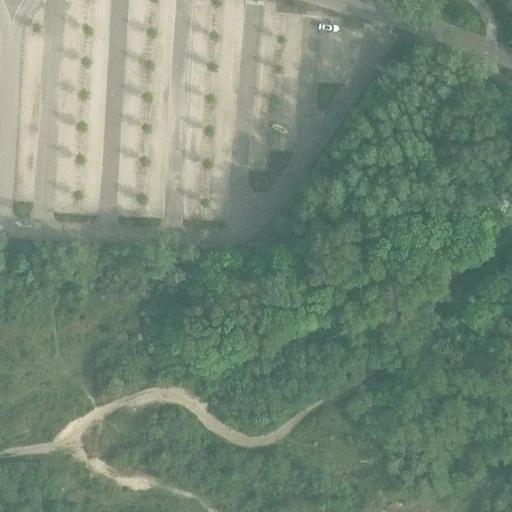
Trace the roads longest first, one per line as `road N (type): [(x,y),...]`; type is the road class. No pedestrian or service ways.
road 1 (unknown): [(511,239),(443,282),(418,333),(259,444),(239,442),(191,403),(167,396),(95,416),(68,443),(0,458)]
road 2 (unclassified): [(342,0),(511,58)]
